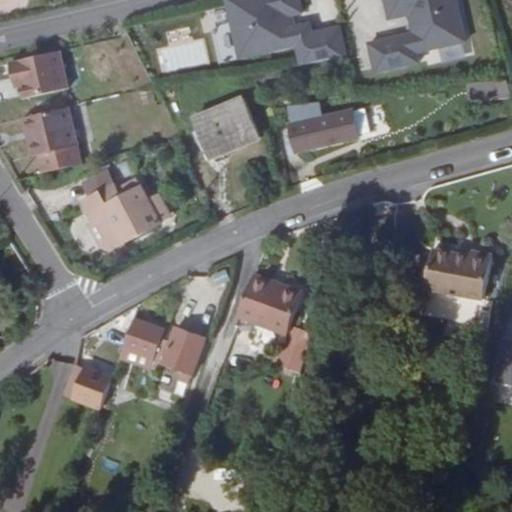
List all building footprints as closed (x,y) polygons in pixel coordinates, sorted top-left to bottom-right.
[(299,64),(345,58),(338,27),(310,34),(308,24),(290,28),(287,16),(300,13),(297,0),(225,0),(238,58),(294,45),(299,64)] [(463,41),(452,0),(382,0),(387,19),(406,14),(411,33),(367,44),(374,72),(417,62),(414,52),(463,41)] [(213,35),(218,57),(233,54),(228,32),(213,35)] [(60,51),(13,62),(16,78),(21,77),(25,98),(69,89),(60,51)] [(281,75),(281,70),(254,73),(255,79),(281,75)] [(491,83),(467,86),(470,104),(494,101),(491,83)] [(242,99),(192,120),(208,158),(257,138),(242,99)] [(21,116),(30,153),(36,152),(75,143),(66,106),(21,116)] [(369,110),(354,113),(359,138),(374,135),(369,110)] [(359,138),(354,113),(293,124),(298,150),(359,138)] [(78,156),(75,143),(36,152),(40,165),(78,156)] [(78,185),(84,198),(110,185),(104,172),(78,185)] [(110,185),(84,198),(79,200),(88,221),(84,224),(94,246),(103,249),(104,251),(155,226),(143,202),(133,182),(113,191),(110,185)] [(143,202),(155,226),(166,221),(153,197),(143,202)] [(457,296),(465,257),(434,250),(426,290),(457,296)] [(470,258),(465,257),(457,296),(486,302),(494,256),(471,251),(470,258)] [(281,286),(283,281),(254,270),(252,275),(281,286)] [(261,321),(287,330),(303,288),(283,281),(281,286),(252,275),(238,312),(261,321)] [(283,340),(287,330),(261,321),(258,331),(283,340)] [(158,359),(166,335),(162,333),(131,322),(120,352),(151,363),(154,356),(158,359)] [(171,336),(166,335),(158,359),(163,360),(162,367),(175,371),(172,380),(187,385),(202,339),(173,330),(171,336)] [(511,336),(499,334),(491,377),(511,380),(511,336)] [(148,373),(151,363),(120,352),(116,362),(148,373)] [(87,355),(75,387),(103,397),(115,365),(87,355)]
